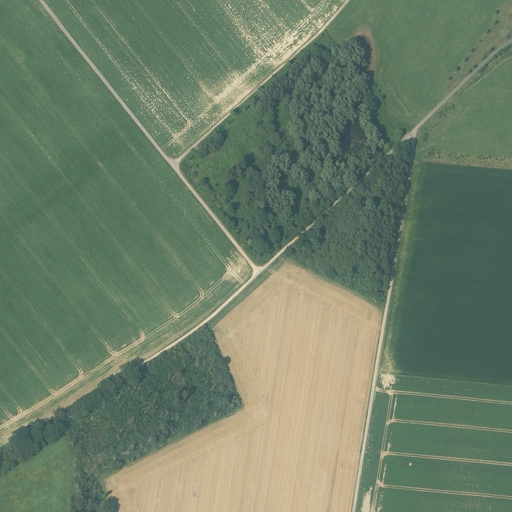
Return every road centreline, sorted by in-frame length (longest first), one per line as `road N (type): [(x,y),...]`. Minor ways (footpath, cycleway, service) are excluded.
road 1 (track): [(420,124),(355,511)]
road 2 (track): [(259,272),(39,0)]
road 3 (track): [(259,272),(183,335),(0,454)]
road 4 (track): [(174,165),(348,0)]
road 5 (track): [(420,124),(259,272)]
road 6 (track): [(511,38),(420,124)]
